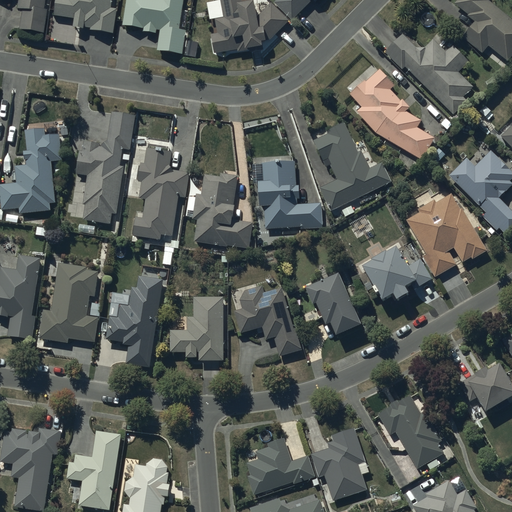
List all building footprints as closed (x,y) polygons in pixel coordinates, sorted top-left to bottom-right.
[(7,0),(11,0),(18,0),(17,11),(23,12),(20,32),(44,36),(47,13),(44,12),(45,0),(7,0)] [(56,0),(54,18),(74,21),(73,30),(85,32),(85,30),(90,31),(90,33),(113,36),(117,11),(111,11),(112,0),(56,0)] [(184,0),(126,0),(122,28),(143,31),(143,33),(157,35),(157,33),(160,33),(157,53),(183,57),(187,33),(179,32),(184,0)] [(210,37),(214,56),(237,52),(238,55),(245,54),(245,55),(263,53),(262,47),(265,47),(265,43),(270,43),(289,23),(270,6),(257,20),(254,6),(242,8),(240,0),(225,0),(221,1),(221,2),(206,5),(210,23),(215,22),(218,36),(210,37)] [(279,0),(274,5),(292,23),(312,2),(316,5),(320,0),(279,0)] [(474,25),(462,40),(482,56),(489,48),(508,64),(511,58),(511,21),(490,4),(489,0),(458,0),(454,6),(468,18),(467,19),(474,25)] [(403,38),(384,54),(402,72),(405,70),(453,118),(467,104),(463,100),(473,90),(458,75),(469,64),(453,48),(446,54),(433,41),(424,50),(416,51),(403,38)] [(361,110),(356,114),(375,136),(421,163),(435,140),(418,131),(422,124),(406,114),(410,110),(403,102),(401,104),(391,92),(395,88),(380,72),(366,85),(365,83),(349,97),(361,110)] [(495,127),(478,110),(470,118),(487,135),(495,127)] [(84,208),(82,222),(110,226),(112,216),(117,217),(124,168),(120,168),(122,151),(130,153),(136,118),(111,114),(107,144),(102,147),(84,145),(83,153),(80,153),(76,177),(87,178),(83,208),(84,208)] [(337,182),(320,191),(331,214),(392,185),(382,165),(370,171),(361,153),(358,155),(344,125),(327,134),(328,136),(314,143),(326,170),(331,168),(337,182)] [(511,128),(501,139),(511,149),(511,128)] [(16,185),(0,186),(0,203),(1,213),(19,211),(19,216),(50,213),(49,206),(54,205),(51,164),(62,163),(60,136),(44,137),(44,131),(25,133),(27,153),(24,153),(25,163),(26,167),(15,168),(16,185)] [(143,221),(135,220),(133,239),(161,242),(161,237),(172,239),(178,199),(186,200),(189,175),(173,173),(170,169),(172,154),(146,151),(144,166),(141,166),(138,184),(141,184),(139,202),(145,202),(143,221)] [(466,160),(448,178),(486,215),(483,219),(497,233),(500,231),(507,238),(511,233),(511,215),(498,202),(511,187),(509,184),(511,181),(511,173),(491,153),(476,169),(466,160)] [(264,211),(264,230),(301,229),(301,231),(322,230),(321,206),(296,207),(296,201),(300,201),(299,188),(296,188),(296,164),(262,166),(262,186),(258,186),(259,212),(264,211)] [(186,219),(192,220),(192,222),(196,223),(193,244),(228,249),(228,248),(248,252),(253,225),(234,222),(235,211),(233,210),(238,178),(220,175),(220,179),(204,177),(201,197),(196,197),(196,200),(189,199),(186,219)] [(420,216),(408,223),(426,256),(423,258),(435,280),(457,268),(450,254),(455,251),(462,266),(472,261),(473,263),(488,254),(452,197),(437,206),(435,204),(419,213),(420,216)] [(371,266),(362,272),(381,307),(393,301),(396,306),(409,299),(406,293),(412,289),(414,293),(431,284),(420,262),(407,270),(397,253),(387,258),(386,257),(371,265),(371,266)] [(0,319),(8,321),(8,319),(11,320),(8,339),(32,342),(36,319),(32,318),(41,261),(18,257),(16,272),(1,269),(0,273),(0,319)] [(43,312),(39,340),(67,344),(68,340),(95,343),(99,319),(88,317),(91,299),(95,299),(99,273),(87,271),(87,268),(58,264),(51,313),(43,312)] [(128,350),(125,367),(149,371),(163,282),(138,278),(136,290),(132,290),(130,307),(121,306),(119,319),(110,318),(106,342),(123,345),(123,349),(128,350)] [(339,279),(305,293),(313,310),(317,309),(326,330),(331,328),(336,341),(361,330),(339,279)] [(261,289),(245,293),(239,303),(241,311),(234,313),(240,336),(262,330),(265,343),(274,340),(279,358),(300,352),(282,290),(263,295),(261,289)] [(223,299),(194,299),(193,319),(187,319),(187,333),(170,333),(170,355),(186,355),(186,361),(197,361),(197,355),(198,355),(198,364),(224,364),(223,299)] [(511,336),(501,343),(511,361),(511,336)] [(459,387),(470,405),(476,401),(485,418),(511,401),(511,390),(500,369),(489,376),(486,372),(459,387)] [(391,411),(379,418),(390,438),(396,435),(417,472),(446,456),(440,446),(443,444),(425,413),(421,416),(411,399),(398,406),(397,404),(390,408),(391,411)] [(5,433),(0,461),(0,464),(13,467),(11,480),(19,481),(14,510),(33,511),(44,511),(53,457),(58,457),(62,434),(39,431),(39,435),(13,431),(11,434),(5,433)] [(311,457),(319,479),(325,477),(333,503),(367,492),(358,467),(366,464),(355,431),(331,439),(333,444),(327,446),(329,451),(311,457)] [(69,464),(67,481),(82,484),(79,508),(103,511),(109,511),(121,437),(96,434),(92,460),(75,457),(74,465),(69,464)] [(248,479),(254,498),(293,484),(294,487),(317,479),(309,457),(293,462),(285,440),(267,446),(268,449),(255,454),(258,462),(247,465),(251,478),(248,479)] [(130,500),(129,507),(123,506),(122,511),(161,511),(162,509),(164,509),(166,501),(168,501),(170,488),(167,488),(169,475),(167,475),(168,469),(163,462),(154,461),(146,466),(146,468),(135,467),(133,479),(126,484),(125,493),(130,500)] [(457,498),(448,482),(424,496),(426,500),(411,508),(413,511),(473,511),(476,510),(466,493),(457,498)] [(279,502),(251,511),(323,511),(320,502),(291,511),(289,511),(281,509),(279,502)]
